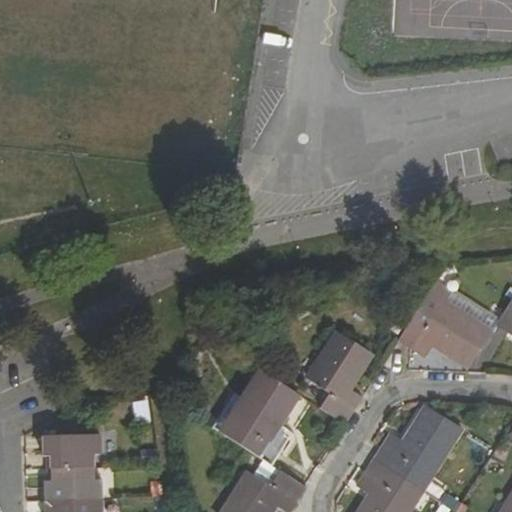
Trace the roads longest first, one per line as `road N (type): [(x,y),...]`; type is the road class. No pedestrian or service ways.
road 1 (residential): [(511,106),(314,133),(325,0)]
road 2 (residential): [(511,393),(473,386),(396,392),(333,472),(323,511)]
